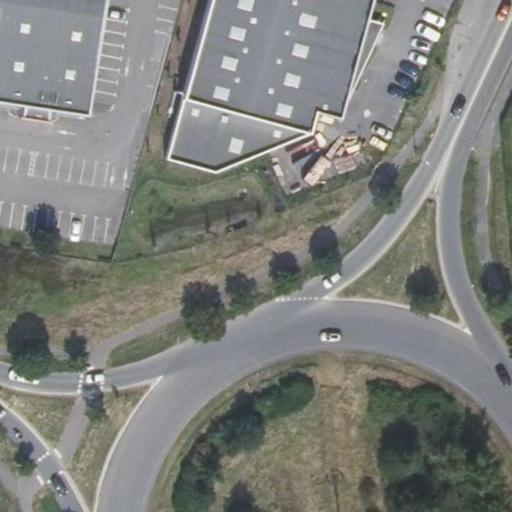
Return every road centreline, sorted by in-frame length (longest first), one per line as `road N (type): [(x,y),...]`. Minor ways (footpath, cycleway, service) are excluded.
road 1 (secondary): [(511,411),(448,357),(404,339),(310,331),(264,342)]
road 2 (tertiary): [(511,402),(459,291),(444,236),(440,158)]
road 3 (tertiary): [(440,158),(394,224),(264,342)]
road 4 (secondary): [(225,360),(91,381),(0,371)]
road 5 (secondary): [(225,360),(159,419),(136,456),(119,511)]
road 6 (tertiary): [(511,11),(440,158)]
road 7 (secondary): [(0,412),(50,468),(73,511)]
